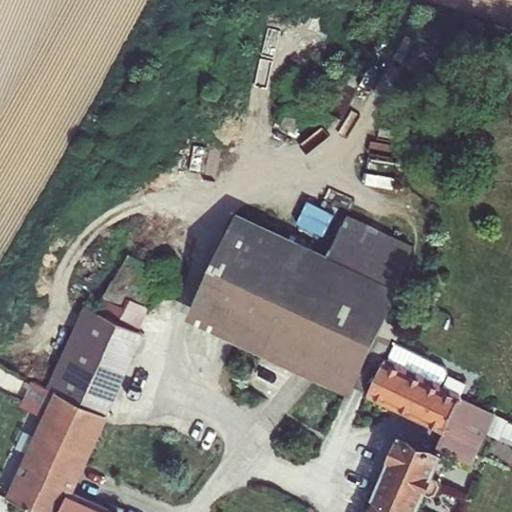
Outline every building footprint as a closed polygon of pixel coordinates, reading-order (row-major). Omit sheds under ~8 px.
[(364,192),(451,234),(469,191),(384,149),(364,192)] [(246,222),(205,313),(363,390),(403,300),(246,222)] [(141,329),(159,290),(125,274),(106,313),(141,329)] [(63,389),(110,411),(147,331),(141,329),(106,313),(100,310),(63,389)] [(405,338),(403,344),(422,353),(416,370),(450,387),(459,367),(405,338)] [(381,396),(454,433),(471,398),(450,387),(416,370),(422,353),(403,344),(381,396)] [(63,389),(13,497),(45,511),(125,511),(74,489),(110,411),(63,389)] [(430,511),(437,499),(442,500),(446,499),(450,497),(453,493),(455,488),(454,483),(451,479),(448,477),(456,459),(444,454),(410,437),(374,511),(430,511)]
